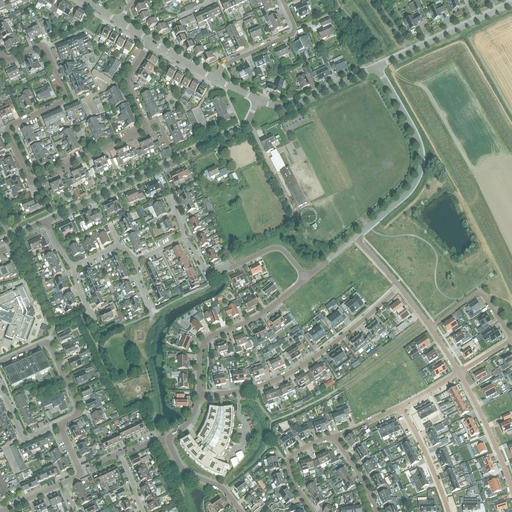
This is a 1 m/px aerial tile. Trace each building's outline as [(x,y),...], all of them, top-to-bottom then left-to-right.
[(2,0),(0,0),(0,9),(0,10),(1,12),(7,10),(7,11),(10,10),(7,3),(4,4),(2,0)] [(15,0),(8,0),(9,2),(7,3),(10,10),(12,9),(11,5),(17,3),(16,1),(15,0)] [(57,0),(50,0),(48,4),(53,7),(51,11),(54,12),(58,6),(55,4),(57,0)] [(237,10),(232,0),(228,0),(227,1),(230,9),(233,8),(235,11),(237,10)] [(243,8),(239,0),(232,0),(237,10),(236,7),(239,5),(240,9),(243,8)] [(300,0),(302,4),(295,7),(300,18),(310,13),(307,7),(311,5),(308,0),(300,0)] [(454,10),(454,11),(457,10),(457,9),(460,7),(458,2),(461,0),(446,0),(448,3),(449,3),(453,11),(454,10)] [(230,9),(227,1),(221,3),(225,11),(228,10),(229,14),(232,12),(230,9)] [(63,13),(68,6),(63,2),(60,7),(58,6),(54,12),(56,14),(56,13),(62,16),(63,13)] [(275,9),(273,2),(263,7),(265,10),(261,11),(264,17),(270,15),(268,12),(275,9)] [(140,16),(148,13),(148,12),(150,12),(149,9),(147,9),(144,4),(136,8),(139,14),(142,12),(144,15),(140,16)] [(73,9),(68,6),(63,13),(66,15),(64,18),(67,19),(66,20),(69,21),(73,15),(70,13),(73,9)] [(441,17),(439,14),(441,13),(445,12),(442,6),(437,8),(436,6),(435,6),(434,6),(432,7),(432,8),(429,9),(430,13),(431,17),(432,16),(434,20),(441,17)] [(217,7),(211,9),(215,17),(218,16),(220,19),(222,18),(221,15),(217,7)] [(75,16),(73,15),(69,21),(72,23),(75,18),(81,22),(86,14),(83,12),(83,11),(80,9),(75,16)] [(215,17),(211,9),(206,12),(209,19),(212,18),(214,22),(216,21),(215,17)] [(209,19),(206,12),(200,14),(204,22),(207,21),(209,24),(211,23),(209,19)] [(151,17),(148,13),(140,16),(143,22),(146,20),(147,23),(156,19),(154,20),(152,17),(151,17)] [(204,22),(200,14),(195,17),(198,25),(202,23),(203,27),(206,26),(204,22)] [(271,17),(270,15),(264,17),(268,26),(272,25),(281,21),(278,14),(271,17)] [(418,24),(423,22),(419,15),(413,18),(412,17),(405,21),(405,23),(404,23),(406,27),(407,26),(409,31),(410,31),(411,32),(414,30),(414,29),(417,27),(416,25),(418,24)] [(35,28),(32,29),(37,39),(42,36),(38,27),(39,26),(41,30),(42,29),(41,26),(40,24),(39,22),(38,21),(37,17),(34,18),(37,24),(34,25),(35,28)] [(158,24),(156,19),(147,23),(150,28),(154,26),(155,29),(157,28),(165,24),(161,26),(160,23),(158,24)] [(324,29),(318,32),(321,39),(334,34),(329,24),(330,23),(328,19),(320,23),(322,27),(323,27),(324,29)] [(4,26),(0,27),(0,31),(1,33),(9,29),(9,30),(12,29),(9,23),(11,23),(9,20),(2,23),(4,26)] [(42,21),(39,22),(40,24),(41,26),(42,29),(45,28),(48,35),(54,32),(50,23),(46,25),(45,22),(43,21),(42,22),(42,21)] [(284,27),(281,21),(272,25),(273,28),(270,30),(272,36),(278,33),(277,30),(284,27)] [(23,24),(20,25),(23,32),(26,31),(30,42),(37,39),(32,29),(29,31),(28,28),(25,29),(23,24)] [(168,30),(165,24),(157,28),(159,34),(163,32),(164,35),(171,32),(169,29),(168,30)] [(236,32),(234,26),(226,29),(227,33),(224,34),(225,37),(236,32)] [(182,27),(179,28),(173,31),(176,37),(180,35),(181,37),(177,39),(186,35),(187,35),(186,32),(184,32),(182,27)] [(259,27),(249,32),(252,39),(262,35),(259,27)] [(9,29),(1,33),(3,39),(9,37),(10,39),(17,36),(15,33),(14,34),(12,29),(9,30),(9,29)] [(107,40),(111,32),(106,29),(105,32),(102,30),(98,36),(101,38),(102,37),(107,40)] [(114,45),(119,37),(114,34),(112,36),(110,35),(112,32),(111,32),(107,40),(106,41),(109,43),(109,42),(114,44),(113,45),(114,45)] [(239,37),(236,32),(225,37),(228,35),(230,38),(226,40),(227,42),(239,37)] [(86,35),(81,38),(85,46),(87,45),(89,49),(92,48),(86,35)] [(188,40),(186,35),(177,39),(180,45),(184,43),(185,46),(193,42),(191,42),(190,40),(188,40)] [(11,42),(5,45),(6,47),(7,47),(9,51),(17,47),(16,44),(20,43),(18,39),(17,36),(10,39),(11,42)] [(122,49),(126,41),(121,38),(120,41),(117,39),(119,37),(114,45),(116,47),(117,46),(122,49)] [(241,43),(239,37),(227,42),(231,41),(232,44),(229,45),(230,48),(241,43)] [(300,41),(292,44),(295,50),(297,49),(298,52),(311,46),(307,37),(299,40),(300,41)] [(85,46),(81,38),(76,40),(82,52),(84,51),(82,47),(85,46)] [(82,52),(76,40),(76,39),(71,41),(75,50),(77,48),(79,52),(81,51),(82,52)] [(75,50),(71,41),(66,43),(72,55),(74,54),(72,51),(75,50)] [(127,41),(126,41),(122,49),(125,51),(125,50),(130,53),(135,45),(129,42),(128,45),(125,43),(127,41)] [(195,47),(193,42),(185,46),(187,51),(191,49),(192,52),(202,47),(198,49),(197,46),(195,47)] [(72,55),(66,43),(61,45),(65,54),(68,53),(69,57),(72,55)] [(244,48),(241,43),(230,48),(233,46),(235,49),(231,51),(232,53),(236,52),(244,48)] [(65,54),(61,45),(56,48),(62,60),(64,59),(63,55),(65,54)] [(286,46),(275,51),(278,59),(289,54),(291,58),(294,56),(290,49),(288,51),(286,46)] [(205,53),(202,47),(192,52),(194,52),(196,57),(200,55),(201,58),(212,53),(207,55),(206,52),(205,53)] [(214,58),(212,53),(201,58),(203,57),(206,63),(210,61),(211,63),(217,61),(216,58),(214,58)] [(257,59),(253,61),(256,68),(266,64),(271,62),(268,55),(263,57),(259,58),(259,59),(257,60),(257,59)] [(146,64),(155,69),(157,67),(155,66),(159,61),(151,56),(147,62),(150,63),(149,66),(146,64)] [(111,63),(110,65),(118,70),(121,65),(109,58),(108,61),(111,63)] [(31,60),(25,63),(29,73),(38,69),(38,70),(42,69),(39,62),(33,65),(31,60)] [(347,68),(344,60),(334,64),(334,63),(330,65),(333,70),(336,68),(338,72),(347,68)] [(63,68),(65,73),(74,69),(73,67),(77,65),(75,62),(63,68)] [(326,67),(313,73),(313,75),(315,77),(317,76),(320,81),(330,76),(328,71),(331,70),(328,63),(325,65),(326,67)] [(155,69),(146,64),(143,69),(146,71),(144,73),(150,77),(152,74),(151,73),(154,69),(155,69)] [(237,71),(238,72),(236,72),(238,75),(239,75),(241,78),(248,75),(249,77),(253,75),(247,64),(244,65),(245,67),(237,71)] [(118,70),(110,65),(109,67),(105,65),(104,67),(115,74),(118,70)] [(16,67),(6,72),(10,81),(20,76),(22,80),(26,79),(22,70),(18,71),(16,67)] [(115,74),(104,67),(103,69),(106,72),(105,74),(113,79),(115,74)] [(69,77),(80,72),(79,70),(75,72),(74,69),(65,73),(67,78),(69,77)] [(98,78),(101,73),(94,69),(92,73),(94,79),(98,78)] [(172,80),(176,72),(171,69),(170,72),(167,70),(163,76),(166,78),(167,77),(172,80)] [(150,77),(144,73),(141,71),(138,77),(141,78),(140,81),(146,85),(147,82),(146,81),(149,76),(150,77)] [(71,82),(82,77),(81,74),(82,74),(81,72),(80,72),(69,77),(71,82)] [(179,85),(184,77),(179,73),(177,76),(175,75),(177,72),(176,72),(172,80),(171,81),(174,83),(174,82),(179,85)] [(297,79),(302,89),(310,85),(305,75),(297,79)] [(73,86),(85,81),(84,79),(83,79),(82,77),(71,82),(73,86)] [(186,89),(191,81),(186,78),(184,81),(182,79),(184,77),(179,85),(178,86),(181,87),(182,86),(186,89)] [(269,83),(267,89),(282,94),(283,89),(282,89),(284,82),(276,80),(275,84),(269,83)] [(87,84),(85,81),(73,86),(75,91),(84,88),(83,85),(87,84)] [(194,93),(199,85),(194,82),(192,85),(190,83),(191,81),(186,89),(189,91),(190,90),(194,93)] [(46,89),(36,93),(39,101),(45,98),(46,99),(51,97),(49,93),(52,92),(49,85),(45,87),(46,89)] [(199,85),(194,93),(195,93),(194,94),(197,96),(197,95),(202,98),(207,90),(202,87),(200,89),(198,88),(199,85)] [(85,90),(84,88),(75,91),(78,96),(90,91),(89,88),(85,90)] [(111,94),(112,97),(120,93),(118,88),(106,93),(107,96),(111,94)] [(142,96),(145,102),(156,97),(156,96),(152,98),(151,94),(155,93),(154,90),(150,92),(150,93),(142,96)] [(21,104),(22,104),(24,109),(32,106),(28,99),(32,97),(29,91),(23,93),(25,98),(20,100),(21,104)] [(110,103),(122,98),(120,93),(112,97),(113,99),(109,101),(110,103)] [(157,98),(156,97),(145,102),(147,107),(159,102),(158,102),(155,103),(153,100),(157,98)] [(124,103),(122,98),(110,103),(111,106),(115,104),(116,106),(124,103)] [(223,104),(220,98),(212,102),(214,106),(210,108),(211,110),(223,104)] [(6,107),(4,108),(7,117),(13,114),(11,110),(14,108),(10,100),(4,103),(6,107)] [(160,104),(159,102),(147,107),(149,113),(161,108),(161,107),(157,109),(156,105),(160,104)] [(80,103),(75,106),(78,114),(81,113),(83,116),(85,115),(80,103)] [(225,110),(223,104),(211,110),(215,108),(216,112),(213,113),(213,115),(225,110)] [(120,111),(121,113),(130,110),(128,105),(115,110),(116,113),(120,111)] [(78,114),(75,106),(70,108),(75,120),(77,119),(75,115),(78,114)] [(75,120),(70,108),(65,110),(69,118),(72,117),(73,120),(75,120)] [(162,109),(161,108),(149,113),(152,119),(160,115),(158,111),(162,109)] [(61,110),(57,112),(60,121),(63,120),(65,123),(67,122),(61,110)] [(120,120),(132,114),(130,110),(121,113),(122,116),(119,118),(120,120)] [(228,115),(225,110),(213,115),(214,116),(217,114),(219,117),(215,119),(216,121),(228,115)] [(60,121),(57,112),(52,114),(57,126),(59,126),(57,122),(60,121)] [(57,126),(52,114),(47,117),(51,125),(54,124),(55,127),(57,126)] [(134,119),(132,114),(120,120),(121,122),(125,120),(126,123),(134,119)] [(167,123),(178,118),(177,116),(174,118),(172,114),(164,118),(167,123)] [(230,121),(228,115),(216,121),(220,119),(221,123),(218,124),(219,126),(222,125),(230,121)] [(51,125),(47,117),(42,119),(48,131),(50,130),(48,126),(51,125)] [(87,123),(90,128),(98,124),(96,121),(100,120),(99,118),(87,123)] [(178,119),(178,118),(167,123),(169,129),(181,124),(180,122),(176,124),(175,120),(178,119)] [(124,130),(136,124),(134,119),(126,123),(127,125),(123,127),(124,130)] [(92,133),(104,127),(103,125),(99,127),(98,124),(90,128),(92,133)] [(181,124),(169,129),(172,134),(183,129),(182,127),(179,129),(177,126),(181,124)] [(21,132),(24,137),(32,133),(31,130),(34,128),(33,126),(21,132)] [(104,129),(104,127),(92,133),(94,138),(102,134),(101,131),(104,129)] [(261,134),(259,128),(253,129),(255,136),(261,134)] [(183,129),(172,134),(174,140),(186,135),(185,133),(181,135),(180,131),(183,129)] [(63,136),(65,139),(73,135),(71,130),(59,136),(60,138),(63,136)] [(26,141),(38,136),(37,134),(34,136),(32,133),(24,137),(26,141)] [(104,137),(102,134),(94,138),(96,142),(108,137),(107,135),(104,137)] [(64,145),(75,140),(73,135),(65,139),(66,142),(63,143),(64,145)] [(186,135),(174,140),(176,145),(184,142),(188,141),(187,138),(184,140),(182,137),(186,135)] [(264,148),(266,152),(271,149),(272,150),(274,149),(271,144),(275,142),(271,135),(260,141),(264,148)] [(38,136),(26,141),(28,146),(37,142),(35,139),(38,138),(38,136)] [(161,147),(158,142),(153,144),(150,138),(145,141),(149,150),(152,148),(154,151),(161,147)] [(77,145),(75,140),(64,145),(64,147),(68,145),(69,149),(77,145)] [(149,150),(145,141),(139,143),(142,149),(139,151),(142,156),(146,154),(145,151),(149,150)] [(31,148),(33,153),(42,149),(41,146),(44,145),(43,143),(31,148)] [(80,150),(77,145),(69,149),(70,151),(67,153),(68,155),(80,150)] [(127,146),(122,148),(126,158),(129,156),(130,159),(135,156),(132,151),(130,152),(127,146)] [(126,158),(122,148),(116,151),(118,157),(116,159),(119,167),(124,164),(122,159),(126,158)] [(36,158),(47,153),(47,151),(43,152),(42,149),(33,153),(36,158)] [(272,162),(276,169),(279,167),(280,170),(285,167),(279,154),(277,150),(271,153),(273,157),(274,157),(276,160),(272,162)] [(48,154),(47,153),(36,158),(38,163),(46,159),(45,156),(48,154)] [(112,167),(110,161),(108,158),(106,159),(104,156),(99,159),(103,168),(106,166),(108,169),(112,167)] [(3,165),(5,168),(14,164),(12,158),(5,161),(4,158),(0,160),(0,163),(1,166),(3,165)] [(48,162),(46,159),(38,163),(40,168),(52,162),(51,160),(48,162)] [(103,168),(99,159),(93,161),(96,168),(93,169),(96,174),(99,173),(100,174),(105,172),(103,168)] [(17,170),(14,164),(5,168),(7,172),(4,173),(6,178),(12,175),(11,172),(17,170)] [(82,167),(77,170),(81,179),(84,177),(85,180),(90,178),(87,170),(84,171),(82,167)] [(289,167),(280,172),(298,208),(307,203),(289,167)] [(175,172),(170,175),(174,183),(189,175),(189,174),(193,172),(192,169),(188,172),(186,168),(180,171),(179,170),(175,172)] [(228,175),(225,169),(218,173),(216,168),(211,170),(204,173),(204,174),(205,173),(207,177),(210,176),(211,179),(215,177),(217,180),(228,175)] [(81,179),(77,170),(71,173),(73,179),(71,180),(73,185),(78,183),(77,180),(81,179)] [(11,185),(13,189),(22,185),(19,179),(13,182),(12,179),(7,182),(9,186),(11,185)] [(60,179),(55,181),(59,190),(62,189),(65,194),(71,191),(70,188),(69,189),(65,181),(62,183),(60,179)] [(59,190),(55,181),(49,184),(52,190),(49,191),(52,197),(57,194),(55,192),(59,190)] [(148,190),(145,191),(147,195),(150,194),(150,193),(160,189),(161,191),(164,190),(161,184),(158,185),(156,181),(152,183),(146,186),(148,190)] [(24,190),(22,185),(13,189),(14,193),(12,194),(14,198),(20,196),(18,193),(24,190)] [(182,192),(180,193),(182,197),(180,198),(183,203),(195,197),(194,195),(190,196),(186,187),(181,189),(182,192)] [(132,193),(126,196),(129,204),(139,199),(140,200),(144,198),(141,192),(137,193),(136,190),(131,193),(132,193)] [(22,204),(25,211),(29,209),(31,212),(41,207),(38,202),(34,204),(32,199),(22,204)] [(191,199),(183,203),(185,208),(194,204),(192,199),(191,199)] [(204,201),(211,216),(215,214),(209,199),(204,201)] [(104,205),(104,206),(103,207),(104,209),(105,210),(106,209),(107,211),(114,208),(116,213),(122,210),(118,203),(115,204),(113,201),(104,205)] [(153,207),(155,212),(164,208),(161,203),(153,207)] [(198,212),(194,204),(185,208),(188,213),(189,213),(190,216),(198,212)] [(167,214),(164,208),(155,212),(158,218),(167,214)] [(90,212),(81,216),(87,227),(95,223),(95,222),(102,218),(99,211),(93,213),(94,214),(92,215),(90,212)] [(134,223),(133,220),(130,214),(125,217),(126,220),(120,223),(122,228),(134,223)] [(189,222),(192,226),(199,223),(198,220),(200,219),(198,214),(191,217),(193,220),(189,222)] [(166,222),(164,219),(158,222),(156,223),(158,226),(163,224),(165,227),(162,228),(164,234),(167,232),(174,229),(169,220),(166,222)] [(70,221),(59,226),(62,234),(72,229),(74,234),(79,232),(74,222),(71,224),(70,221)] [(205,229),(203,225),(204,224),(204,222),(203,221),(199,223),(192,226),(194,231),(197,229),(198,232),(205,229)] [(135,222),(134,223),(122,228),(125,233),(131,230),(132,233),(138,230),(135,226),(136,225),(135,222)] [(197,238),(200,243),(207,239),(205,235),(206,234),(205,231),(199,234),(201,236),(197,238)] [(97,240),(99,238),(103,246),(110,242),(106,233),(99,236),(97,232),(94,233),(97,240)] [(138,239),(137,236),(140,234),(139,232),(129,237),(131,242),(138,239)] [(90,240),(85,243),(89,252),(96,249),(93,243),(96,242),(94,236),(88,238),(90,240)] [(35,240),(36,241),(29,244),(33,252),(40,248),(40,249),(47,246),(44,239),(41,241),(39,238),(35,240)] [(140,244),(138,239),(131,242),(134,247),(140,244)] [(207,239),(200,243),(202,247),(205,246),(206,248),(212,246),(210,243),(209,244),(207,239)] [(71,247),(70,247),(74,256),(81,253),(82,254),(85,253),(83,247),(79,248),(77,244),(73,246),(71,245),(71,247)] [(143,249),(140,244),(134,247),(136,253),(140,251),(142,253),(147,251),(146,248),(143,249)] [(206,254),(208,259),(216,255),(215,252),(217,251),(214,247),(208,250),(209,252),(206,254)] [(46,259),(47,262),(55,259),(52,254),(50,255),(48,252),(40,256),(43,261),(46,259)] [(355,252),(346,260),(349,263),(347,265),(351,269),(360,261),(358,258),(360,257),(355,252)] [(217,258),(216,255),(208,259),(211,263),(214,262),(215,264),(221,261),(219,257),(217,258)] [(110,264),(111,267),(121,262),(119,257),(112,260),(113,263),(110,264)] [(57,264),(55,259),(47,262),(48,262),(45,263),(47,268),(57,264)] [(15,266),(13,262),(10,263),(12,267),(10,268),(9,267),(3,270),(2,269),(0,270),(0,279),(0,280),(6,277),(7,278),(13,275),(13,276),(16,275),(19,279),(21,278),(17,269),(15,266)] [(124,268),(121,262),(111,267),(113,270),(115,268),(116,271),(124,268)] [(157,267),(154,262),(145,267),(147,272),(157,267)] [(59,268),(57,264),(47,268),(49,273),(52,272),(59,268)] [(259,264),(249,269),(253,275),(261,271),(263,274),(266,272),(264,267),(261,269),(259,264)] [(159,273),(157,267),(147,272),(150,277),(159,273)] [(359,268),(353,274),(359,280),(362,277),(365,281),(374,273),(368,267),(364,271),(363,270),(362,271),(359,268)] [(62,273),(59,268),(52,272),(53,275),(50,276),(51,279),(62,273)] [(126,273),(124,268),(116,271),(119,276),(126,273)] [(92,271),(91,269),(85,271),(86,274),(84,275),(86,281),(93,278),(91,272),(92,271)] [(192,269),(191,270),(186,272),(184,273),(183,274),(185,278),(188,277),(195,274),(192,269)] [(281,270),(273,276),(278,282),(284,277),(288,282),(294,276),(288,269),(283,273),(281,270)] [(331,272),(329,274),(333,279),(330,281),(335,286),(339,282),(338,280),(342,277),(335,269),(334,269),(331,272)] [(159,279),(158,276),(161,274),(160,272),(159,273),(150,277),(152,282),(159,279)] [(128,278),(126,273),(119,276),(121,281),(128,278)] [(240,273),(230,278),(234,285),(235,288),(240,286),(239,283),(244,280),(245,283),(246,285),(249,284),(245,276),(243,278),(240,273)] [(197,278),(195,274),(188,277),(189,279),(186,280),(187,283),(188,282),(197,278)] [(55,285),(56,288),(65,284),(62,278),(57,281),(55,278),(49,281),(51,286),(55,285)] [(89,286),(99,281),(98,278),(94,280),(93,278),(86,281),(89,286)] [(199,286),(198,283),(199,283),(197,278),(188,282),(191,290),(199,286)] [(267,298),(268,297),(269,297),(270,296),(271,295),(277,290),(273,285),(276,283),(271,278),(269,281),(271,284),(262,291),(267,298)] [(161,284),(159,279),(152,282),(155,288),(155,287),(161,284)] [(375,280),(366,288),(368,291),(373,287),(378,293),(385,286),(380,280),(379,280),(379,281),(378,281),(378,282),(377,283),(375,280)] [(102,286),(99,281),(89,286),(91,291),(98,288),(102,286)] [(126,281),(119,284),(121,287),(120,287),(122,292),(132,287),(130,282),(127,284),(126,281)] [(67,289),(65,284),(56,288),(58,293),(55,295),(56,297),(63,295),(62,292),(67,289)] [(166,292),(163,287),(162,284),(161,284),(155,287),(156,290),(153,291),(156,296),(166,292)] [(33,306),(24,286),(16,289),(17,291),(14,292),(13,291),(0,296),(0,323),(2,325),(2,322),(10,325),(6,336),(13,339),(14,336),(16,337),(25,341),(36,314),(34,313),(35,312),(32,306),(33,306)] [(134,292),(132,287),(122,292),(124,297),(125,296),(127,299),(133,296),(132,294),(134,292)] [(92,297),(105,291),(103,288),(99,290),(98,288),(91,291),(93,296),(92,297)] [(105,291),(92,297),(95,302),(102,299),(99,294),(105,291)] [(170,300),(168,297),(166,292),(156,296),(158,302),(161,301),(162,303),(170,300)] [(355,299),(351,302),(358,310),(360,308),(361,308),(364,306),(363,306),(364,305),(359,300),(361,298),(357,292),(352,296),(355,299)] [(64,297),(63,295),(56,297),(58,300),(60,299),(61,302),(64,300),(65,303),(74,299),(72,294),(64,297)] [(248,300),(244,302),(248,310),(259,304),(254,296),(252,298),(251,296),(246,298),(248,300)] [(299,299),(296,300),(304,310),(309,305),(310,306),(313,303),(309,298),(306,300),(302,296),(301,296),(298,298),(299,299)] [(77,304),(74,299),(65,303),(67,306),(63,308),(66,313),(72,310),(71,307),(77,304)] [(104,304),(102,299),(95,302),(97,307),(101,306),(102,308),(108,306),(107,303),(104,304)] [(131,306),(132,309),(140,305),(138,300),(133,302),(132,299),(125,302),(128,307),(131,306)] [(296,300),(291,305),(295,310),(292,312),(297,317),(300,315),(299,314),(304,310),(296,300)] [(232,306),(229,307),(229,309),(225,310),(228,316),(232,315),(233,317),(239,315),(236,308),(240,307),(237,301),(231,303),(232,306)] [(467,314),(471,320),(477,315),(475,313),(481,309),(481,307),(479,304),(476,301),(468,307),(471,311),(467,314)] [(358,310),(351,302),(348,305),(345,302),(340,306),(345,311),(347,310),(352,315),(353,315),(356,313),(355,312),(358,310)] [(402,321),(409,316),(405,311),(402,308),(403,307),(399,302),(396,304),(395,304),(394,305),(394,306),(390,309),(394,314),(396,312),(398,316),(402,321)] [(143,310),(140,305),(132,309),(133,311),(130,312),(133,318),(139,315),(138,312),(143,310)] [(107,312),(100,315),(104,322),(113,318),(111,312),(115,310),(113,306),(106,309),(107,312)] [(214,313),(210,314),(209,313),(205,315),(206,320),(210,318),(212,324),(219,322),(217,316),(220,315),(217,307),(212,309),(214,313)] [(339,309),(331,315),(339,325),(344,321),(341,318),(344,315),(339,309)] [(195,321),(191,324),(197,333),(203,328),(199,323),(202,321),(197,315),(193,318),(195,321)] [(288,315),(283,319),(279,315),(275,318),(282,329),(280,326),(283,324),(285,327),(292,321),(288,315)] [(325,317),(322,320),(328,327),(331,325),(335,329),(339,325),(331,315),(327,319),(325,317)] [(485,326),(490,322),(490,321),(491,321),(489,318),(488,318),(486,315),(477,320),(482,327),(477,330),(480,334),(487,329),(485,326)] [(282,329),(275,318),(270,321),(273,326),(271,328),(275,334),(282,329)] [(455,324),(453,320),(443,326),(448,332),(453,328),(455,331),(462,327),(459,322),(455,324)] [(379,326),(375,322),(374,323),(373,323),(370,325),(377,333),(380,336),(387,330),(382,324),(379,326)] [(400,333),(408,327),(405,323),(397,329),(400,333)] [(314,332),(320,340),(325,336),(322,332),(325,330),(321,325),(318,327),(319,328),(314,332)] [(368,328),(366,329),(370,334),(368,336),(372,341),(376,337),(375,335),(377,333),(370,325),(368,327),(368,328)] [(264,327),(259,330),(263,339),(268,336),(270,341),(275,339),(271,332),(267,334),(264,327)] [(72,333),(69,328),(63,331),(65,334),(58,337),(61,343),(71,339),(69,335),(72,333)] [(495,329),(490,333),(489,330),(481,335),(485,341),(489,338),(491,342),(500,336),(498,333),(499,333),(497,330),(496,330),(495,329)] [(256,348),(260,346),(259,344),(264,341),(263,339),(259,330),(253,333),(256,339),(252,341),(256,348)] [(320,340),(314,332),(313,330),(305,335),(310,342),(312,340),(315,344),(320,340)] [(179,335),(183,337),(178,347),(186,350),(188,344),(189,344),(191,340),(186,337),(187,334),(181,331),(179,335)] [(457,335),(452,339),(456,345),(461,342),(463,345),(471,339),(468,334),(463,337),(461,333),(460,333),(456,335),(457,335)] [(245,335),(240,337),(243,345),(245,345),(247,350),(252,348),(250,341),(247,342),(245,335)] [(357,336),(354,339),(362,349),(370,342),(365,337),(366,338),(363,340),(359,335),(357,337),(357,336)] [(243,345),(240,337),(235,339),(237,345),(234,346),(236,353),(242,351),(240,346),(243,345)] [(352,341),(350,343),(354,347),(351,350),(355,355),(362,349),(354,339),(351,341),(352,341)] [(421,351),(430,345),(425,339),(420,342),(417,344),(416,345),(421,351)] [(70,346),(64,349),(67,356),(77,351),(75,347),(77,346),(75,341),(69,343),(70,346)] [(463,351),(461,352),(464,359),(472,354),(470,350),(475,346),(472,341),(461,348),(463,351)] [(226,342),(221,344),(224,353),(227,352),(228,355),(233,353),(231,346),(228,347),(226,342)] [(291,349),(297,358),(301,355),(299,352),(304,349),(300,343),(295,346),(296,348),(292,351),(291,349)] [(224,353),(221,344),(215,346),(217,351),(214,352),(216,359),(221,357),(220,354),(224,353)] [(297,358),(291,349),(283,354),(287,360),(290,358),(292,361),(297,358)] [(344,355),(341,350),(335,354),(343,365),(343,364),(348,361),(349,362),(352,359),(347,353),(344,355)] [(419,355),(417,351),(410,356),(412,359),(419,355)] [(428,351),(422,355),(424,359),(426,357),(429,363),(438,357),(434,351),(430,354),(428,351)] [(40,374),(50,369),(51,369),(47,362),(45,359),(46,359),(43,352),(32,357),(27,359),(19,363),(20,363),(14,365),(4,370),(7,377),(8,377),(9,380),(12,387),(22,382),(27,379),(27,380),(35,376),(40,373),(40,374)] [(511,361),(511,356),(510,353),(501,359),(505,365),(501,367),(503,370),(510,367),(508,364),(511,361)] [(335,371),(338,369),(338,368),(343,365),(335,354),(330,358),(333,363),(330,365),(335,371)] [(281,355),(274,359),(279,368),(283,366),(282,363),(284,362),(281,355)] [(79,357),(69,362),(73,369),(82,365),(79,357)] [(178,364),(178,369),(187,369),(187,362),(187,357),(178,357),(178,364)] [(402,358),(392,364),(396,370),(406,364),(402,358)] [(279,368),(274,359),(267,363),(270,369),(272,368),(274,371),(279,368)] [(264,364),(261,365),(261,363),(256,365),(260,377),(265,375),(263,371),(266,370),(264,364)] [(318,366),(314,368),(318,376),(318,375),(320,377),(321,379),(322,379),(324,378),(325,376),(327,375),(325,371),(326,371),(322,364),(319,366),(318,366)] [(406,364),(396,370),(400,376),(410,370),(406,364)] [(435,364),(427,369),(429,372),(432,370),(433,372),(431,373),(434,377),(446,370),(442,364),(436,367),(435,364)] [(260,377),(256,365),(250,367),(251,368),(248,369),(251,376),(253,375),(255,378),(260,377)] [(318,376),(314,368),(309,371),(310,372),(308,374),(311,379),(313,382),(320,377),(318,375),(318,376)] [(240,372),(238,373),(239,382),(244,381),(244,376),(247,376),(246,369),(240,369),(240,372)] [(239,382),(238,373),(235,373),(235,370),(229,371),(230,378),(233,377),(234,383),(239,382)] [(410,370),(400,376),(404,383),(414,376),(410,370)] [(485,374),(483,370),(474,375),(477,381),(479,380),(483,378),(484,381),(491,378),(488,372),(485,374)] [(511,381),(511,373),(510,370),(503,374),(505,378),(508,376),(511,381)] [(387,371),(381,375),(388,385),(394,381),(387,371)] [(85,372),(75,377),(79,384),(88,380),(85,372)] [(227,373),(224,374),(224,373),(219,374),(219,377),(221,385),(226,384),(225,381),(228,380),(227,373)] [(221,385),(219,377),(219,374),(213,375),(213,376),(210,377),(212,384),(215,383),(216,386),(221,385)] [(311,379),(308,374),(306,375),(305,374),(300,377),(305,384),(306,387),(311,384),(311,383),(313,382),(311,379)] [(381,375),(375,379),(382,389),(388,385),(381,375)] [(187,376),(179,376),(180,388),(188,388),(187,380),(188,380),(187,376)] [(414,376),(404,383),(408,389),(418,382),(414,376)] [(305,384),(300,377),(296,380),(297,381),(294,382),(299,390),(301,388),(302,389),(306,387),(305,384)] [(375,379),(369,383),(376,393),(382,389),(375,379)] [(289,384),(284,386),(288,394),(289,397),(294,395),(292,392),(295,390),(292,384),(292,383),(289,384)] [(362,385),(351,390),(353,396),(364,392),(362,385)] [(288,394),(284,386),(280,388),(280,390),(278,391),(280,397),(283,396),(288,394)] [(492,386),(482,391),(486,398),(492,396),(493,399),(500,396),(498,392),(496,393),(492,386)] [(90,395),(91,398),(97,395),(96,392),(92,394),(90,387),(81,391),(84,398),(90,395)] [(450,397),(459,392),(456,388),(448,392),(450,397)] [(280,397),(278,391),(275,392),(275,390),(270,392),(273,400),(274,403),(278,402),(278,401),(277,398),(280,397)] [(273,400),(270,392),(265,394),(265,395),(263,396),(266,405),(269,404),(269,405),(274,403),(273,400)] [(364,392),(353,396),(356,403),(367,399),(364,392)] [(453,402),(461,397),(459,392),(450,397),(453,402)] [(63,393),(55,396),(54,393),(49,395),(51,398),(47,400),(47,398),(42,400),(45,407),(53,404),(55,408),(54,409),(55,409),(55,408),(59,406),(62,412),(68,409),(65,403),(63,400),(66,399),(63,393)] [(184,394),(177,394),(177,406),(187,406),(187,399),(184,399),(184,394)] [(15,398),(18,403),(25,400),(23,395),(15,398)] [(95,409),(102,406),(98,398),(100,398),(98,395),(97,395),(91,398),(93,401),(86,403),(89,410),(95,407),(95,409)] [(455,407),(464,402),(461,397),(453,402),(455,407)] [(367,399),(356,403),(359,410),(370,406),(367,399)] [(431,406),(429,402),(422,406),(428,417),(438,412),(434,404),(431,406)] [(458,412),(466,407),(464,402),(455,407),(458,412)] [(500,402),(490,406),(494,414),(501,411),(503,414),(510,411),(508,407),(504,409),(500,402)] [(29,407),(27,404),(20,408),(22,413),(29,410),(28,408),(29,407)] [(336,410),(338,414),(341,423),(347,421),(345,416),(350,414),(347,406),(336,410)] [(421,421),(428,417),(422,406),(415,410),(421,421)] [(233,415),(233,410),(233,407),(223,408),(220,408),(210,407),(208,414),(206,420),(204,427),(200,433),(197,437),(198,439),(200,441),(196,445),(194,442),(192,439),(193,439),(190,435),(188,437),(180,442),(184,449),(189,455),(194,461),(201,466),(207,470),(214,474),(222,477),(225,477),(227,469),(228,469),(229,467),(226,465),(225,465),(226,463),(225,461),(225,459),(224,457),(221,457),(224,453),(227,446),(230,438),(232,431),(233,423),(233,415)] [(461,416),(469,412),(466,407),(458,412),(461,416)] [(29,410),(22,413),(24,417),(33,413),(31,409),(29,410)] [(93,418),(94,418),(97,424),(105,421),(102,415),(104,414),(102,411),(92,415),(93,418)] [(34,416),(33,413),(24,417),(26,422),(33,419),(32,417),(34,416)] [(9,420),(6,414),(0,416),(0,421),(1,424),(9,420)] [(341,423),(338,414),(333,416),(332,414),(329,415),(331,421),(334,420),(336,425),(341,423)] [(505,423),(500,426),(503,433),(507,432),(508,433),(511,431),(511,429),(511,426),(510,421),(509,422),(508,419),(511,418),(509,414),(502,417),(504,421),(505,423)] [(326,418),(324,419),(323,417),(318,419),(322,432),(327,430),(326,425),(328,424),(326,418)] [(467,418),(460,421),(462,424),(464,429),(474,424),(472,419),(469,421),(467,418)] [(34,421),(33,419),(26,422),(29,427),(37,423),(36,420),(34,421)] [(322,432),(318,419),(319,423),(314,425),(313,422),(310,424),(312,430),(315,429),(316,434),(322,432)] [(396,419),(389,422),(394,433),(400,430),(396,419)] [(11,427),(9,420),(1,424),(3,428),(0,429),(0,430),(0,432),(11,427)] [(137,420),(135,421),(140,432),(145,430),(144,427),(142,422),(141,421),(139,422),(137,420)] [(140,432),(135,421),(133,422),(135,424),(132,426),(136,434),(140,432)] [(81,431),(79,428),(82,427),(80,422),(74,425),(75,428),(70,430),(73,435),(81,431)] [(389,422),(383,425),(388,436),(394,433),(389,422)] [(431,422),(424,426),(426,430),(433,427),(431,422)] [(309,431),(312,430),(310,424),(309,423),(306,424),(307,427),(302,430),(306,438),(311,436),(309,431)] [(136,434),(132,426),(130,427),(128,424),(126,425),(131,436),(136,434)] [(428,437),(430,441),(438,437),(436,433),(444,429),(442,424),(431,429),(432,432),(427,435),(427,436),(428,435),(428,436),(428,437)] [(474,424),(464,429),(466,434),(477,429),(474,424)] [(131,436),(126,425),(124,426),(125,429),(123,430),(127,438),(131,436)] [(383,425),(377,428),(382,439),(388,436),(383,425)] [(14,433),(11,427),(0,432),(1,433),(5,432),(7,436),(14,433)] [(306,438),(302,430),(301,427),(296,429),(296,430),(293,431),(296,437),(299,436),(301,441),(306,438)] [(127,438),(123,430),(121,431),(119,428),(117,429),(118,431),(123,442),(122,440),(127,438)] [(477,429),(466,434),(470,442),(478,438),(477,435),(479,434),(477,429)] [(87,438),(85,433),(84,430),(81,431),(73,435),(75,440),(79,438),(81,441),(87,438)] [(118,431),(116,432),(117,435),(115,436),(119,444),(123,442),(118,431)] [(293,439),(296,437),(293,431),(290,433),(291,435),(286,438),(291,446),(296,443),(293,439)] [(17,439),(14,433),(7,436),(9,441),(5,442),(6,444),(17,439)] [(51,434),(45,437),(48,444),(53,442),(55,446),(57,445),(51,434)] [(119,444),(115,436),(112,437),(111,434),(109,435),(114,446),(119,444)] [(349,443),(356,438),(354,434),(353,434),(352,434),(346,439),(349,443)] [(114,446),(109,435),(107,436),(108,439),(106,440),(110,448),(114,446)] [(291,446),(286,438),(284,440),(281,436),(276,438),(281,446),(283,445),(286,449),(291,446)] [(48,444),(45,437),(39,440),(44,451),(46,450),(44,446),(48,444)] [(440,441),(438,437),(430,441),(432,446),(432,445),(433,446),(432,447),(433,447),(438,445),(440,448),(448,444),(446,438),(440,441)] [(110,448),(106,440),(103,441),(102,438),(100,439),(105,450),(110,448)] [(357,438),(356,438),(349,443),(352,448),(353,447),(355,449),(360,445),(358,443),(359,443),(356,439),(357,438)] [(78,447),(80,452),(88,448),(87,446),(90,444),(88,439),(81,442),(83,445),(78,447)] [(44,451),(39,440),(32,442),(36,450),(40,448),(42,451),(44,451)] [(406,444),(404,441),(398,445),(401,453),(404,451),(412,447),(410,442),(406,444)] [(36,450),(32,442),(26,445),(31,456),(33,455),(32,452),(36,450)] [(478,442),(470,445),(475,456),(487,451),(484,444),(480,446),(478,442)] [(364,443),(360,445),(355,449),(356,451),(355,452),(358,456),(366,451),(368,449),(364,443)] [(31,456),(26,445),(20,448),(23,456),(28,454),(29,457),(31,456)] [(415,452),(412,447),(404,451),(406,456),(415,452)] [(90,451),(88,448),(80,452),(83,457),(87,455),(88,457),(91,456),(93,455),(95,455),(92,450),(90,451)] [(441,453),(436,455),(439,461),(450,457),(446,448),(439,450),(441,453)] [(61,455),(59,450),(50,454),(52,459),(61,455)] [(244,457),(243,455),(242,451),(236,454),(239,462),(244,457)] [(369,455),(366,451),(358,456),(361,461),(362,460),(363,462),(369,459),(371,458),(369,455)] [(327,453),(322,455),(326,464),(329,462),(329,463),(330,464),(331,465),(334,463),(340,461),(338,457),(336,458),(334,453),(333,453),(333,452),(332,452),(331,452),(327,454),(327,453)] [(417,457),(415,452),(406,456),(409,461),(417,457)] [(63,460),(63,459),(61,455),(52,459),(55,464),(57,463),(57,462),(63,460)] [(326,464),(322,455),(316,458),(317,460),(315,461),(317,467),(320,466),(326,464)] [(264,461),(265,467),(269,466),(278,463),(276,458),(271,459),(270,456),(264,458),(265,461),(264,461)] [(147,457),(140,460),(139,457),(131,460),(133,466),(138,464),(139,467),(149,462),(147,457)] [(372,457),(371,458),(369,459),(363,462),(365,465),(364,465),(366,470),(376,464),(372,457)] [(419,462),(417,457),(409,461),(411,466),(419,462)] [(450,457),(439,461),(441,468),(446,466),(447,469),(453,466),(450,457)] [(68,463),(66,458),(63,459),(63,460),(57,462),(57,463),(60,467),(68,463)] [(236,458),(230,460),(234,469),(239,463),(236,458)] [(482,469),(492,465),(489,458),(484,461),(483,458),(477,460),(478,463),(479,462),(482,469)] [(317,467),(315,461),(312,462),(311,460),(306,461),(308,470),(314,469),(314,468),(317,467)] [(308,470),(306,461),(300,463),(301,465),(298,466),(300,472),(303,471),(303,472),(308,470)] [(74,470),(72,465),(69,466),(68,463),(60,467),(62,472),(67,470),(68,472),(74,470)] [(269,466),(266,467),(268,472),(269,475),(275,473),(274,470),(279,469),(278,463),(269,466)] [(380,471),(379,469),(376,464),(366,470),(369,474),(373,472),(375,474),(380,471)] [(136,472),(139,477),(149,472),(145,465),(139,468),(140,470),(136,472)] [(492,465),(482,469),(484,475),(483,476),(484,478),(490,476),(489,473),(494,471),(492,465)] [(56,478),(60,476),(57,468),(55,469),(53,466),(33,475),(35,479),(21,486),(23,492),(38,486),(37,483),(55,475),(56,478)] [(116,467),(111,469),(115,478),(118,476),(119,479),(121,478),(116,467)] [(337,473),(340,477),(347,473),(344,468),(337,473)] [(453,472),(456,471),(455,468),(453,469),(444,473),(446,478),(454,474),(453,472)] [(115,478),(111,469),(107,471),(112,483),(114,482),(113,479),(115,478)] [(418,469),(410,472),(414,482),(426,478),(423,470),(419,472),(418,469)] [(112,483),(107,471),(102,473),(106,482),(109,481),(110,484),(112,483)] [(382,474),(380,471),(375,474),(376,477),(371,479),(374,484),(382,480),(380,475),(382,474)] [(152,480),(149,472),(139,477),(141,482),(145,480),(146,483),(152,480)] [(106,482),(102,473),(98,476),(103,487),(105,486),(104,483),(106,482)] [(276,476),(275,473),(269,475),(271,481),(273,480),(274,483),(283,480),(281,474),(276,476)] [(342,482),(349,477),(347,473),(340,477),(342,482)] [(456,479),(454,474),(446,478),(448,483),(456,479)] [(103,487),(98,476),(93,478),(97,486),(100,485),(101,488),(103,487)] [(241,483),(235,488),(239,493),(248,487),(243,482),(247,479),(244,476),(239,480),(241,483)] [(345,486),(352,482),(349,477),(342,482),(345,486)] [(426,478),(414,482),(418,493),(426,490),(425,487),(429,485),(426,478)] [(491,478),(483,481),(485,487),(489,486),(490,488),(500,485),(498,479),(492,481),(491,478)] [(382,480),(374,484),(377,490),(381,487),(383,490),(389,487),(388,487),(387,484),(384,479),(382,480)] [(457,482),(456,479),(448,483),(450,488),(458,484),(457,482)] [(285,485),(283,480),(274,483),(276,488),(274,489),(276,493),(282,490),(280,487),(285,485)] [(317,488),(315,485),(317,484),(315,481),(307,484),(308,487),(307,488),(310,492),(317,488)] [(144,485),(145,488),(141,490),(143,495),(155,489),(151,482),(144,485)] [(345,486),(343,487),(346,492),(348,491),(351,489),(354,486),(355,486),(352,482),(345,486)] [(76,492),(87,486),(86,484),(83,486),(82,483),(74,487),(76,492)] [(460,490),(458,484),(450,488),(452,493),(460,490)] [(500,485),(490,488),(491,491),(487,493),(489,498),(497,496),(496,493),(501,491),(500,485)] [(88,488),(87,486),(76,492),(78,496),(86,492),(85,490),(88,488)] [(384,492),(379,494),(381,500),(390,496),(392,495),(390,490),(391,490),(389,486),(388,487),(389,487),(383,490),(384,492)] [(477,486),(470,488),(470,489),(470,491),(475,491),(475,494),(480,494),(477,486)] [(13,487),(11,488),(8,489),(0,493),(0,494),(2,499),(10,495),(9,492),(14,489),(13,487)] [(319,493),(317,488),(310,492),(312,497),(319,493)] [(156,492),(155,489),(143,495),(146,499),(149,498),(150,501),(157,497),(155,493),(156,492)] [(118,493),(117,490),(110,493),(112,499),(116,497),(118,500),(127,496),(124,490),(118,493)] [(283,500),(291,495),(288,490),(283,493),(282,490),(276,493),(275,493),(279,499),(281,497),(283,500)] [(245,501),(248,505),(256,499),(254,497),(257,495),(253,491),(249,494),(251,497),(245,501)] [(80,501),(91,495),(90,493),(87,495),(86,492),(78,496),(80,501)] [(322,497),(319,493),(312,497),(315,501),(322,497)] [(65,503),(62,497),(60,498),(58,494),(53,496),(57,505),(62,503),(62,504),(65,503)] [(93,495),(91,495),(80,501),(82,505),(93,500),(92,498),(94,497),(93,495)] [(294,500),(291,495),(283,500),(286,505),(284,506),(286,508),(291,505),(290,503),(294,500)] [(57,505),(53,496),(48,498),(52,507),(57,505)] [(392,498),(391,499),(390,496),(381,500),(383,505),(388,503),(389,506),(396,503),(399,502),(398,498),(392,498)] [(161,497),(152,502),(149,503),(150,506),(149,506),(151,511),(162,507),(160,503),(163,502),(161,497)] [(326,504),(328,500),(325,501),(322,497),(315,501),(317,506),(319,505),(321,509),(326,504)] [(215,509),(216,511),(219,511),(224,509),(221,505),(223,504),(219,498),(211,503),(215,509)] [(463,498),(460,498),(460,505),(463,505),(463,511),(470,511),(470,500),(463,500),(463,498)] [(258,502),(256,499),(248,505),(252,509),(257,505),(259,507),(264,504),(260,499),(258,502)] [(43,500),(38,503),(42,511),(47,509),(43,500)] [(125,503),(124,500),(118,503),(120,508),(122,507),(124,511),(132,508),(129,501),(125,503)] [(329,511),(332,508),(328,506),(330,502),(328,500),(326,504),(321,509),(324,511),(323,511),(329,511)] [(480,500),(470,500),(470,511),(477,511),(477,505),(480,505),(480,500)] [(498,500),(492,502),(493,505),(495,504),(498,511),(507,508),(505,501),(499,503),(498,500)] [(90,506),(84,509),(85,511),(94,511),(97,511),(95,507),(97,506),(95,501),(89,504),(90,506)] [(428,511),(428,501),(418,502),(418,509),(421,508),(421,511),(428,511)] [(40,511),(42,511),(38,503),(34,505),(36,511),(40,511)] [(361,505),(356,506),(355,503),(356,507),(356,511),(364,511),(364,506),(361,507),(361,505)] [(397,506),(396,503),(389,506),(390,508),(385,510),(386,511),(398,511),(398,510),(396,506),(397,506)]
